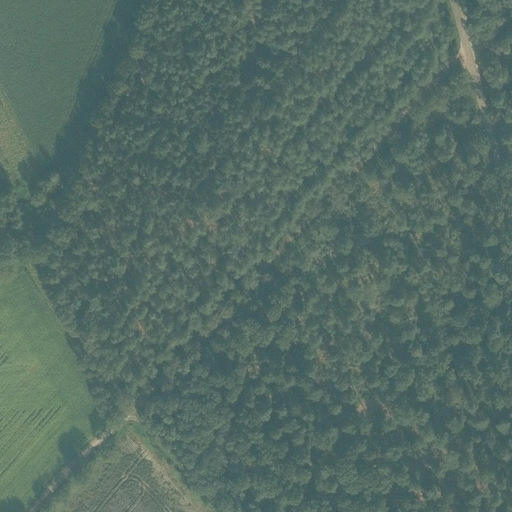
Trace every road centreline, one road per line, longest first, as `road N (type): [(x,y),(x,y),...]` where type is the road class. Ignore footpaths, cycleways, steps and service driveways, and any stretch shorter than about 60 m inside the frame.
road 1 (track): [(129,411),(463,39)]
road 2 (track): [(48,270),(247,0)]
road 3 (unclassified): [(511,211),(453,0)]
road 4 (track): [(129,411),(30,242)]
road 5 (track): [(34,511),(129,411)]
road 6 (track): [(220,511),(129,411)]
